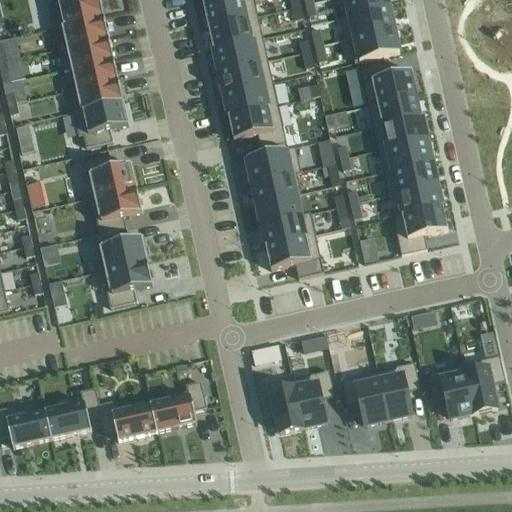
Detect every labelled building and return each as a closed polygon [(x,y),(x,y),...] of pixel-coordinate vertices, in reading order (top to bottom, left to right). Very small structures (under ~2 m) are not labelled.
[(52,0),(53,5),(49,6),(54,30),(104,19),(99,0),(52,0)] [(253,0),(235,0),(203,7),(209,30),(258,19),(253,0)] [(297,0),(289,0),(292,11),(300,9),(297,0)] [(386,0),(339,0),(344,20),(389,11),(386,0)] [(313,5),(305,7),(308,19),(316,17),(313,5)] [(300,9),(292,11),(295,23),(303,21),(300,9)] [(344,20),(341,21),(346,43),(349,42),(394,32),(389,11),(344,20)] [(104,19),(54,30),(59,52),(109,40),(104,19)] [(258,19),(209,30),(214,52),(263,41),(258,19)] [(320,31),(311,33),(315,49),(323,47),(320,31)] [(399,55),(394,32),(349,42),(354,65),(399,55)] [(109,40),(59,52),(64,73),(113,61),(109,40)] [(263,41),(214,52),(219,74),(268,64),(263,41)] [(307,42),(299,44),(302,56),(310,54),(307,42)] [(323,47),(315,49),(318,65),(326,63),(323,47)] [(310,54),(302,56),(305,71),(313,69),(310,54)] [(113,61),(64,73),(64,74),(69,72),(73,92),(68,93),(69,94),(118,82),(113,61)] [(7,63),(0,64),(0,73),(1,76),(9,74),(7,63)] [(268,64),(219,74),(224,97),(273,86),(268,64)] [(384,66),(360,71),(368,109),(416,98),(410,74),(387,80),(384,66)] [(118,82),(69,94),(73,115),(123,103),(118,82)] [(273,86),(224,97),(229,119),(278,108),(273,86)] [(318,87),(311,89),(313,100),(320,98),(318,87)] [(14,95),(5,97),(8,107),(16,106),(16,105),(14,95)] [(416,98),(368,109),(373,131),(421,121),(416,98)] [(123,103),(73,115),(79,139),(84,138),(86,150),(113,145),(110,132),(128,127),(123,103)] [(16,106),(8,107),(10,118),(19,116),(16,106)] [(278,108),(229,119),(234,143),(258,138),(261,152),(287,146),(283,132),(278,108)] [(333,117),(325,118),(327,130),(335,129),(333,117)] [(421,121),(373,131),(378,153),(426,143),(421,121)] [(29,128),(15,131),(17,139),(30,136),(29,128)] [(330,143),(317,145),(323,169),(327,168),(329,168),(335,166),(330,143)] [(426,143),(378,153),(383,176),(431,165),(426,143)] [(346,148),(338,150),(340,162),(348,160),(346,148)] [(287,152),(246,161),(251,185),(301,174),(296,150),(291,151),(287,152)] [(86,176),(81,177),(87,202),(137,190),(131,166),(112,170),(110,158),(83,164),(86,176)] [(348,160),(340,162),(343,174),(351,172),(348,160)] [(13,162),(4,164),(7,175),(15,173),(13,162)] [(431,165),(383,176),(388,198),(436,188),(431,165)] [(329,168),(327,168),(330,180),(338,178),(335,166),(329,168)] [(15,173),(7,175),(9,185),(17,183),(15,173)] [(301,174),(251,185),(256,206),(301,196),(297,176),(302,175),(301,174)] [(436,188),(388,198),(389,199),(398,196),(403,217),(392,220),(441,209),(436,188)] [(137,190),(87,202),(87,203),(92,202),(100,236),(94,237),(94,238),(126,231),(123,219),(142,215),(137,190)] [(355,193),(347,195),(350,206),(358,204),(355,193)] [(301,196),(256,206),(261,228),(311,216),(301,218),(297,198),(301,197),(301,196)] [(342,197),(335,199),(337,210),(344,208),(342,197)] [(21,200),(13,202),(15,212),(24,210),(21,200)] [(358,204),(350,206),(354,223),(362,221),(358,204)] [(344,208),(337,210),(340,222),(347,220),(344,208)] [(441,209),(392,220),(401,259),(427,253),(423,239),(446,233),(441,209)] [(24,210),(15,212),(17,222),(26,220),(24,210)] [(311,216),(261,228),(265,249),(315,237),(311,216)] [(126,231),(94,238),(102,274),(147,264),(141,239),(123,243),(121,233),(126,231)] [(30,237),(21,239),(24,250),(32,248),(30,237)] [(315,237),(265,249),(270,273),(295,267),(298,280),(323,275),(315,237)] [(373,241),(359,244),(364,266),(378,262),(373,241)] [(32,248),(24,250),(26,260),(34,258),(32,248)] [(147,264),(102,274),(110,310),(136,304),(133,294),(152,289),(147,264)] [(38,275),(30,277),(32,287),(41,285),(38,275)] [(61,283),(49,286),(51,295),(63,292),(61,283)] [(41,285),(32,287),(34,297),(43,295),(41,285)] [(0,294),(0,314),(9,313),(4,293),(0,294)] [(434,314),(410,319),(414,333),(437,328),(434,314)] [(325,339),(318,340),(321,353),(328,351),(325,339)] [(278,347),(251,354),(252,359),(275,354),(277,364),(281,363),(278,347)] [(498,360),(462,368),(473,419),(497,413),(490,389),(504,386),(498,360)] [(413,366),(376,374),(387,424),(411,419),(405,394),(419,391),(413,366)] [(462,368),(424,376),(430,403),(444,400),(450,424),(473,419),(462,368)] [(376,374),(339,382),(345,408),(358,406),(364,430),(387,424),(376,374)] [(327,375),(290,383),(302,434),(325,428),(319,403),(333,401),(327,375)] [(290,383),(253,391),(259,417),(273,415),(278,439),(302,434),(290,383)] [(187,394),(150,403),(151,407),(157,434),(197,425),(194,414),(206,411),(201,385),(186,388),(187,394)] [(83,405),(46,413),(52,441),(91,432),(89,420),(99,418),(103,434),(104,434),(94,391),(81,394),(83,405)] [(99,408),(98,408),(104,434),(115,431),(118,443),(157,434),(151,407),(150,403),(113,411),(111,405),(99,408)] [(6,411),(0,412),(0,440),(10,438),(13,450),(52,441),(46,413),(45,409),(7,418),(6,411)]
